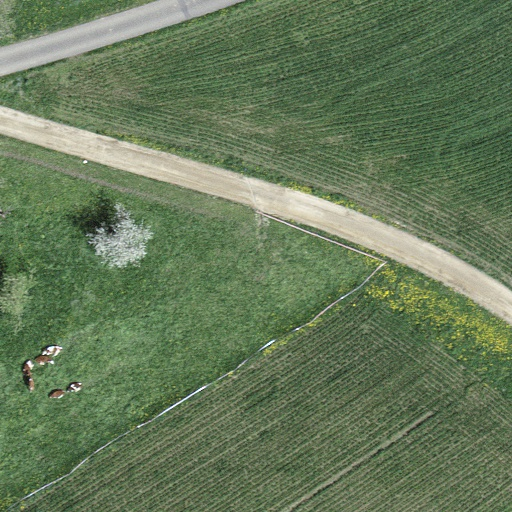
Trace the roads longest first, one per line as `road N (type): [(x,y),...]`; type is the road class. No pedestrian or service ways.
road 1 (track): [(0,124),(340,234),(511,324)]
road 2 (unclassified): [(0,61),(203,0)]
